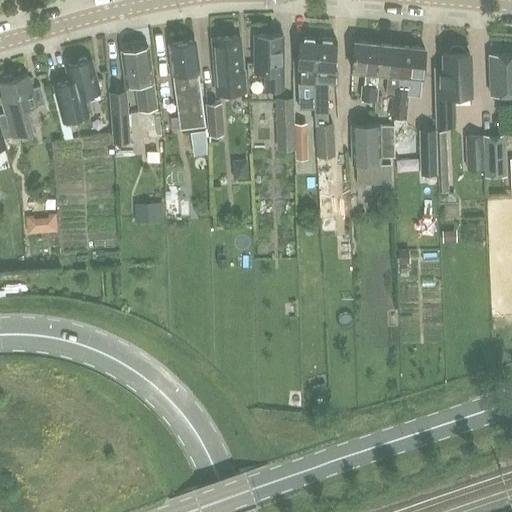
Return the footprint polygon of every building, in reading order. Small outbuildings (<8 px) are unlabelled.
[(283,86),(283,34),(254,34),(254,70),(265,70),(265,86),(283,86)] [(211,37),(216,92),(244,89),(240,35),(211,37)] [(299,35),(297,68),(298,81),(299,108),(314,107),(314,98),(315,83),(315,69),(316,67),(318,37),(299,35)] [(315,83),(314,98),(314,107),(315,123),(327,123),(327,82),(336,82),(337,70),(334,69),(336,38),(318,37),(316,67),(315,69),(315,83)] [(194,39),(169,42),(173,74),(176,90),(185,88),(190,126),(205,124),(194,39)] [(375,99),(377,85),(378,71),(375,71),(378,42),(354,39),(352,69),(364,70),(363,83),(362,83),(361,98),(375,99)] [(388,72),(385,93),(393,93),(392,100),(407,101),(408,88),(407,88),(397,87),(401,44),(378,42),(375,71),(378,71),(388,72)] [(397,87),(407,88),(408,75),(421,76),(424,47),(401,44),(397,87)] [(138,111),(156,108),(147,45),(120,49),(125,84),(135,82),(138,111)] [(434,66),(436,123),(454,123),(453,93),(470,92),(469,51),(463,51),(463,47),(460,45),(452,45),(449,48),(449,51),(443,52),(444,65),(434,66)] [(511,94),(511,52),(489,53),(490,92),(501,92),(501,95),(511,94)] [(63,121),(88,114),(87,113),(92,112),(88,95),(99,92),(90,58),(66,64),(69,79),(53,83),(63,121)] [(26,108),(35,105),(35,104),(44,102),(40,85),(31,87),(27,73),(12,77),(12,75),(9,74),(4,75),(2,78),(3,80),(0,81),(4,94),(0,96),(11,136),(32,130),(26,108)] [(125,90),(109,91),(111,113),(112,141),(128,140),(127,112),(125,90)] [(231,95),(206,97),(211,162),(236,160),(231,95)] [(276,98),(275,120),(283,120),(282,127),(293,127),(292,98),(276,98)] [(406,117),(407,101),(392,100),(391,116),(406,117)] [(327,123),(315,123),(315,124),(316,124),(318,155),(334,154),(332,122),(327,123)] [(381,156),(380,124),(380,122),(352,123),(353,163),(357,163),(381,162),(381,156)] [(380,124),(381,156),(395,156),(394,124),(380,124)] [(164,162),(160,127),(147,129),(150,163),(164,162)] [(434,128),(420,128),(421,154),(422,172),(435,172),(434,154),(434,128)] [(304,130),(294,130),(295,157),(305,157),(304,130)] [(483,134),(484,167),(486,167),(486,174),(506,173),(503,133),(483,134)] [(484,167),(483,134),(465,135),(467,168),(484,167)] [(381,162),(357,163),(357,183),(391,182),(391,162),(381,162)] [(30,223),(60,222),(59,207),(29,209),(30,223)] [(10,230),(14,230),(15,233),(23,232),(22,220),(17,215),(12,215),(6,222),(6,227),(10,230)]
